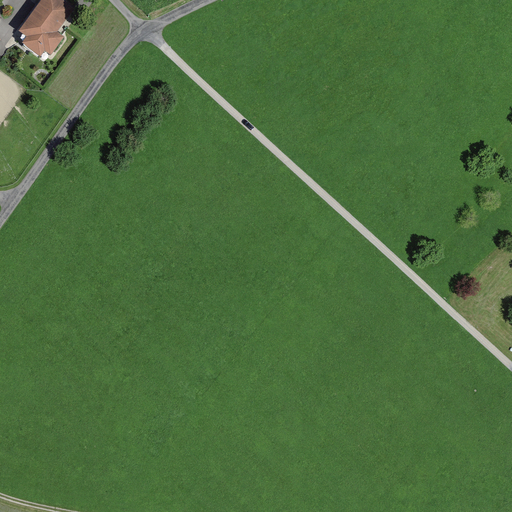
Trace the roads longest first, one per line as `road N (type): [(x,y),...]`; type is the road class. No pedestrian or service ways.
road 1 (track): [(511,367),(116,0)]
road 2 (unclassified): [(205,0),(144,28),(123,49),(0,222)]
